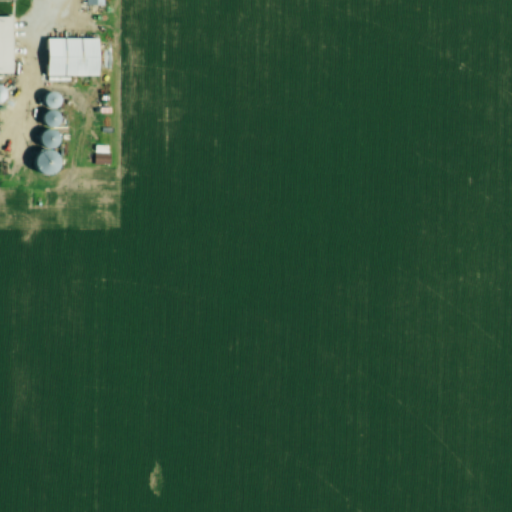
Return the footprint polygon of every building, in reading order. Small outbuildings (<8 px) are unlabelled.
[(0,74),(10,75),(10,18),(0,17),(0,74)] [(95,40),(45,40),(45,77),(95,77),(95,40)] [(49,148),(57,144),(49,127),(36,133),(42,149),(30,154),(39,175),(58,167),(49,148)] [(0,150),(0,180),(12,181),(12,150),(0,150)] [(92,166),(108,166),(108,155),(92,155),(92,166)]
